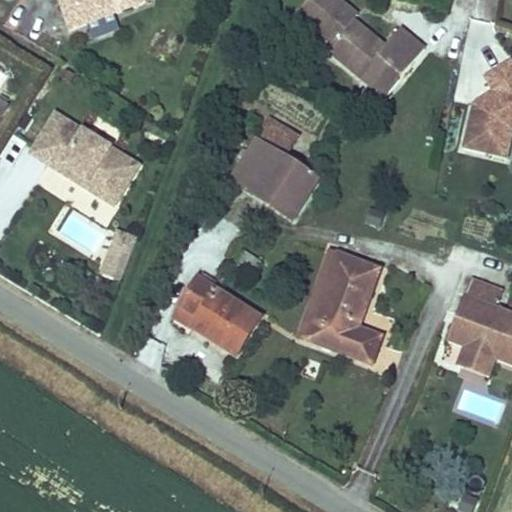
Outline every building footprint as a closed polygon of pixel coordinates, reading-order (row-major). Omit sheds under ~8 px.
[(145,1),(148,0),(55,0),(74,42),(149,10),(145,1)] [(380,60),(403,80),(428,51),(404,30),(388,48),(357,21),(346,12),(351,7),(342,0),(313,0),(301,14),(336,44),(330,51),(363,79),(380,60)] [(357,21),(361,16),(351,7),(346,12),(357,21)] [(363,79),(387,99),(403,80),(380,60),(363,79)] [(511,66),(486,81),(495,95),(474,107),(464,151),(506,161),(511,134),(511,66)] [(133,166),(53,115),(32,148),(58,164),(53,173),(82,191),(85,185),(112,201),(133,166)] [(289,160),(302,133),(270,118),(235,190),(302,225),(324,178),(289,160)] [(14,167),(26,146),(14,139),(2,160),(14,167)] [(0,187),(0,211),(1,212),(10,192),(0,187)] [(111,253),(129,260),(137,240),(119,233),(111,253)] [(241,259),(261,270),(266,259),(246,248),(241,259)] [(311,337),(346,253),(336,249),(302,333),(311,337)] [(102,276),(120,283),(129,260),(111,253),(102,276)] [(362,321),(383,268),(346,253),(311,337),(375,363),(383,345),(357,335),(362,321)] [(241,356),(263,318),(201,281),(188,306),(190,307),(208,317),(200,332),(241,356)] [(461,329),(455,326),(447,345),(464,352),(462,358),(493,370),(495,364),(511,370),(511,319),(494,313),(501,294),(471,284),(458,318),(465,320),(461,329)] [(190,307),(182,321),(200,332),(208,317),(190,307)] [(465,320),(458,318),(455,326),(461,329),(465,320)] [(357,335),(383,345),(388,333),(362,321),(357,335)] [(493,370),(462,358),(457,370),(488,381),(493,370)] [(461,496),(457,511),(474,511),(477,499),(461,496)]
